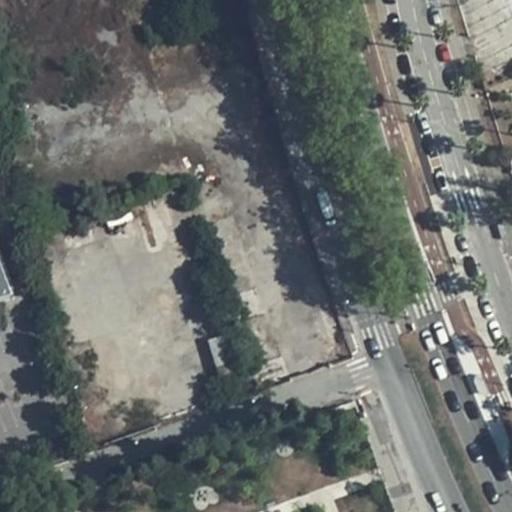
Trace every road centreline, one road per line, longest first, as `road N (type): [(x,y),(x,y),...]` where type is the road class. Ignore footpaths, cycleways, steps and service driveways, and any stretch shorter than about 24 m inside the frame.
road 1 (primary): [(511,500),(425,300),(337,0)]
road 2 (unclassified): [(391,367),(0,505)]
road 3 (primary): [(271,0),(391,367)]
road 4 (primary): [(391,367),(451,511)]
